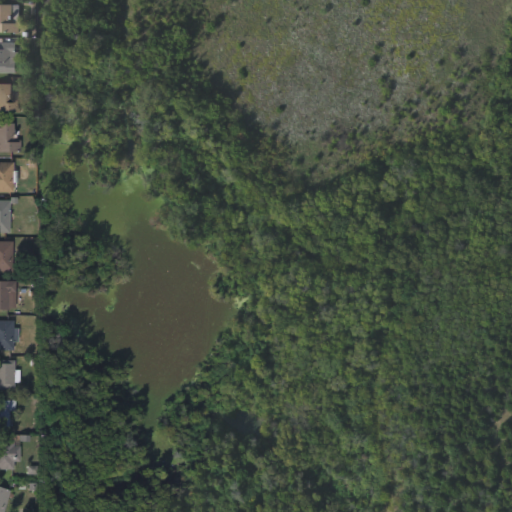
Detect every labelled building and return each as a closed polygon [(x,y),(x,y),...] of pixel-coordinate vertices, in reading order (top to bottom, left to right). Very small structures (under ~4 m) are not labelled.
[(0,4),(21,4),(21,33),(0,33),(0,4)] [(0,43),(13,43),(13,73),(0,73),(0,43)] [(0,112),(0,84),(12,84),(12,101),(19,101),(19,112),(0,112)] [(0,123),(17,123),(17,152),(0,152),(0,123)] [(0,161),(13,161),(13,192),(0,192),(0,161)] [(0,233),(0,200),(9,200),(9,233),(0,233)] [(0,241),(12,241),(12,270),(0,270),(0,241)] [(0,281),(15,281),(15,309),(0,309),(0,281)] [(0,321),(13,321),(13,350),(0,350),(0,321)] [(0,363),(13,363),(13,389),(0,389),(0,363)] [(14,432),(0,431),(0,400),(15,401),(14,432)] [(0,440),(18,440),(18,468),(0,468),(0,440)] [(0,511),(0,486),(9,488),(4,511),(0,511)]
